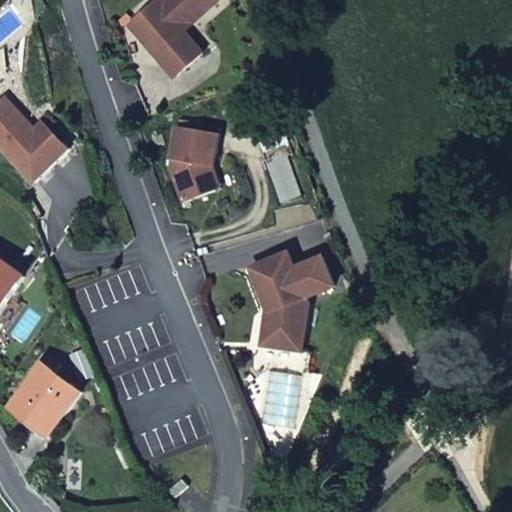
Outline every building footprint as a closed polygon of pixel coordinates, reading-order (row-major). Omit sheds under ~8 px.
[(159,0),(131,25),(177,77),(204,53),(181,26),(192,16),(196,21),(219,0),(159,0)] [(0,103),(0,146),(36,184),(72,150),(46,123),(38,130),(6,97),(0,103)] [(215,166),(221,133),(179,125),(172,168),(184,203),(217,190),(212,175),(209,165),(215,166)] [(212,175),(217,190),(223,188),(215,166),(212,175)] [(290,253),(253,267),(270,309),(276,314),(275,321),(267,324),(264,345),(304,350),(311,303),(290,253)] [(0,317),(27,278),(0,258),(0,317)] [(85,393),(46,365),(15,408),(53,436),(85,393)] [(192,491),(186,484),(172,496),(179,503),(192,491)]
